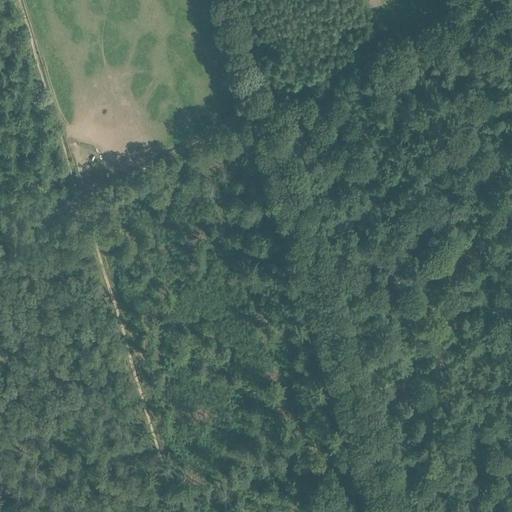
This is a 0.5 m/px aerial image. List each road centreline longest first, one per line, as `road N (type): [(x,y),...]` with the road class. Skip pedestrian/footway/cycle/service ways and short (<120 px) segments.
road 1 (track): [(77,201),(497,0)]
road 2 (track): [(393,511),(264,110)]
road 3 (unknown): [(177,511),(77,201)]
road 4 (unknown): [(14,0),(77,201)]
